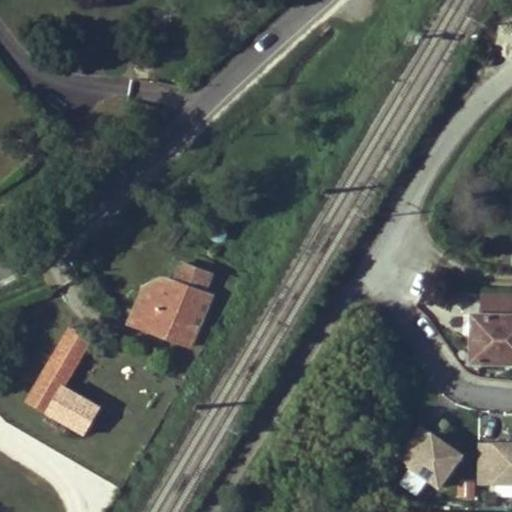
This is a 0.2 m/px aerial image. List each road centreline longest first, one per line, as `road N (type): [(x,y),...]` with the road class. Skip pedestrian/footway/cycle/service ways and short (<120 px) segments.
road 1 (residential): [(0,269),(63,237),(318,0)]
road 2 (residential): [(215,511),(366,268)]
road 3 (residential): [(366,268),(447,138),(511,71)]
road 4 (residential): [(511,400),(454,384),(366,268)]
